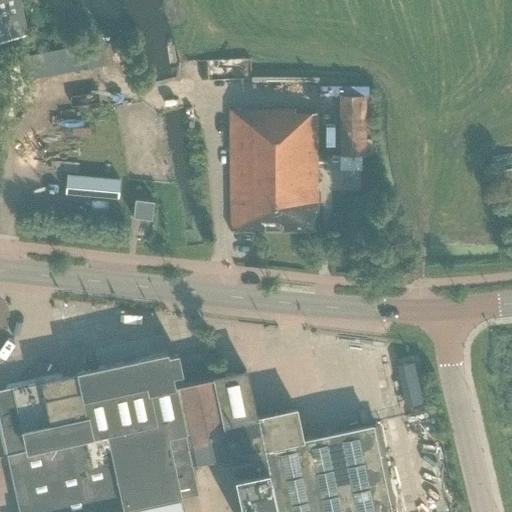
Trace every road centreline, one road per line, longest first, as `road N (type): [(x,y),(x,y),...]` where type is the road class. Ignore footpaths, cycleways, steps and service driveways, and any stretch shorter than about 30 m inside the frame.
road 1 (tertiary): [(443,310),(294,304),(0,273)]
road 2 (unclassified): [(484,511),(443,310)]
